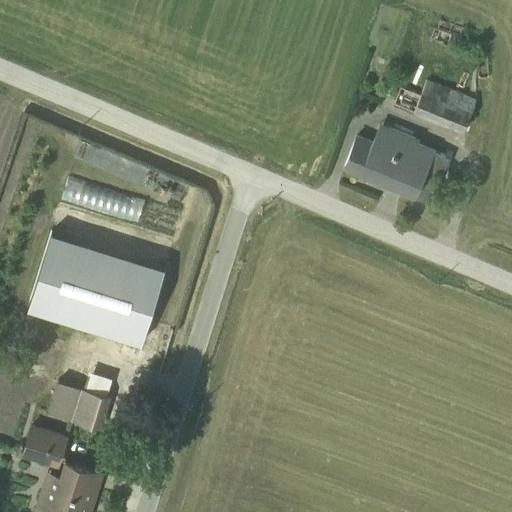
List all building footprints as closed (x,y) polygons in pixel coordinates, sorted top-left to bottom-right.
[(459,36),(435,26),(431,37),(454,47),(459,36)] [(400,85),(392,104),(459,132),(474,99),(424,78),(423,81),(418,92),(400,85)] [(359,133),(344,167),(428,204),(449,155),(419,142),(421,139),(379,121),(371,138),(359,133)] [(65,175),(58,199),(177,232),(184,207),(65,175)] [(141,342),(165,266),(51,231),(27,307),(141,342)] [(48,412),(100,428),(110,396),(106,395),(112,377),(88,369),(85,374),(83,380),(61,374),(59,380),(57,379),(47,411),(48,412)] [(146,401),(128,395),(115,438),(133,443),(146,401)] [(31,422),(20,454),(57,467),(68,435),(31,422)] [(59,474),(46,470),(32,511),(88,511),(102,472),(63,460),(59,474)]
